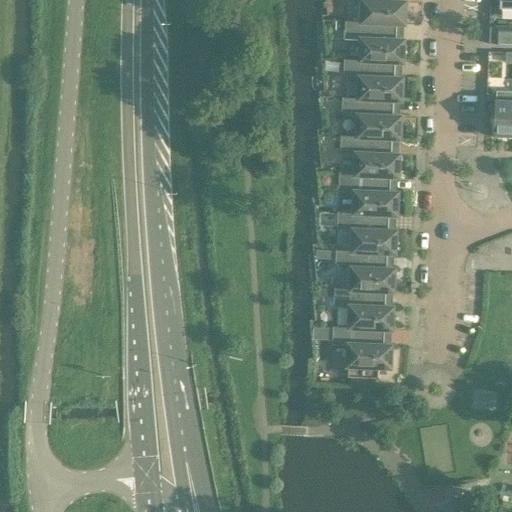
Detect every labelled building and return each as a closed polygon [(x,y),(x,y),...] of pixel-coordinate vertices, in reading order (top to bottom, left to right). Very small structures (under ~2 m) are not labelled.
[(345,21),(345,22),(361,23),(405,24),(406,2),(397,2),(397,0),(346,0),(346,1),(362,1),(361,22),(345,21)] [(511,0),(500,0),(500,9),(511,9),(511,0)] [(344,59),(344,60),(403,63),(404,40),(395,40),(396,24),(405,25),(405,24),(361,23),(345,22),(344,39),(360,39),(360,60),(344,59)] [(511,31),(499,31),(498,44),(511,44),(511,31)] [(342,97),(342,98),(358,99),(402,101),(403,78),(394,78),(394,63),(403,63),(344,60),(343,77),(359,78),(358,98),(342,97)] [(494,136),(511,136),(511,91),(496,91),(494,136)] [(340,136),(400,139),(401,116),(392,116),(393,101),(402,101),(358,99),(342,98),(341,115),(357,116),(356,136),(340,136)] [(339,174),(339,175),(355,175),(398,177),(399,155),(391,154),(391,139),(400,139),(340,136),(340,153),(356,154),(355,174),(339,174)] [(337,212),(337,213),(388,215),(397,215),(398,193),(389,192),(390,177),(398,178),(398,177),(355,175),(339,175),(338,192),(354,192),(353,213),(337,212)] [(336,250),(336,251),(352,251),(395,253),(396,231),(387,231),(388,215),(397,216),(397,215),(388,215),(337,213),(336,230),(352,230),(352,251),(336,250)] [(334,288),(334,289),(350,290),(394,291),(395,269),(386,269),(386,254),(395,254),(395,253),(352,251),(336,251),(335,268),(351,269),(350,289),(334,288)] [(332,326),(332,327),(392,330),(393,307),(384,307),(385,292),(394,292),(394,291),(350,290),(334,289),(333,306),(349,307),(348,327),(332,326)] [(392,330),(332,327),(332,344),(348,345),(347,367),(348,367),(347,377),(378,379),(378,368),(390,368),(391,346),(383,345),(383,330),(392,330)]
